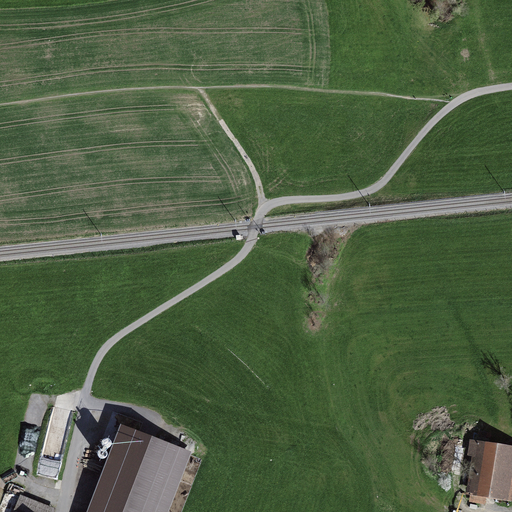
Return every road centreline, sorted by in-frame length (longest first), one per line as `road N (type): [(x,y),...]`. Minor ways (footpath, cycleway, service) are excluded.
road 1 (track): [(67,511),(68,473),(101,352),(244,253),(263,211)]
road 2 (track): [(263,211),(292,199),(367,192),(386,181),(447,109)]
